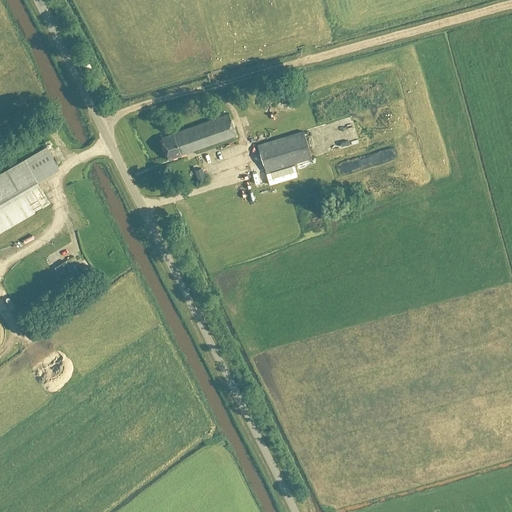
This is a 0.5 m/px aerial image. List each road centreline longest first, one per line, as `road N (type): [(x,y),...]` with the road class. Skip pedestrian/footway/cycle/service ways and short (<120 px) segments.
road 1 (unclassified): [(291,511),(35,0)]
road 2 (track): [(99,124),(162,99),(511,6)]
